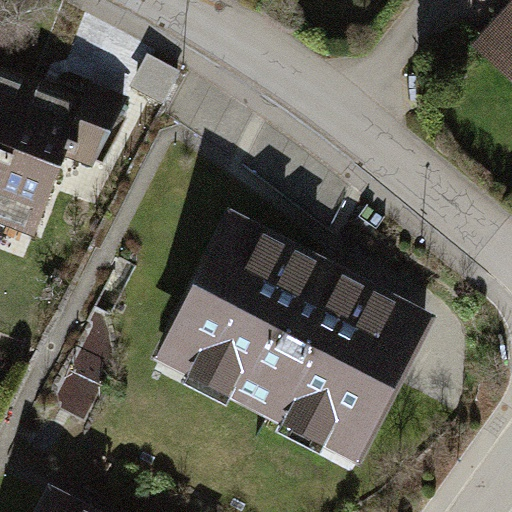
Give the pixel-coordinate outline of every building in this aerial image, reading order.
[(511,23),(491,47),(511,65),(511,23)] [(0,162),(24,101),(1,93),(5,85),(0,83),(0,162)] [(0,162),(0,209),(38,223),(67,149),(93,160),(124,102),(90,89),(82,109),(78,107),(77,112),(49,102),(46,110),(24,101),(0,162)] [(298,409),(352,437),(387,369),(398,374),(425,323),(339,278),(337,281),(325,275),(314,270),(316,266),(231,222),(204,274),(214,280),(179,347),(233,375),(228,384),(293,418),(298,409)] [(78,511),(51,498),(43,511),(78,511)]
